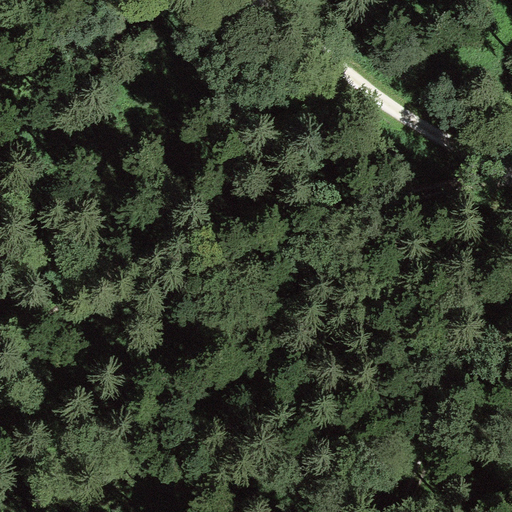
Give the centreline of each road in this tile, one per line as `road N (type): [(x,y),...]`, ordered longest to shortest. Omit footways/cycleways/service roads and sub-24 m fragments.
road 1 (track): [(0,384),(84,341),(152,251),(511,174)]
road 2 (track): [(511,171),(413,122),(260,0)]
road 3 (track): [(401,511),(445,417),(511,324)]
